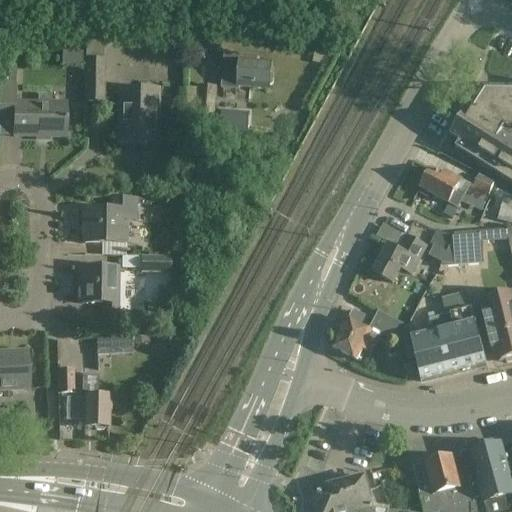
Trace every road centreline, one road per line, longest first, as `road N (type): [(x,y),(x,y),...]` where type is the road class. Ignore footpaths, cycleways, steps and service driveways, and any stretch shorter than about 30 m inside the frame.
road 1 (tertiary): [(368,192),(300,296),(213,502)]
road 2 (tertiary): [(213,502),(96,472),(0,476)]
road 3 (unclassified): [(300,377),(397,408),(511,398)]
road 4 (tertiary): [(368,192),(475,7)]
road 5 (tertiary): [(300,377),(368,192)]
road 6 (residential): [(0,322),(44,322),(47,202),(32,180)]
road 7 (tertiary): [(0,479),(147,511)]
road 8 (tertiary): [(255,511),(300,377)]
